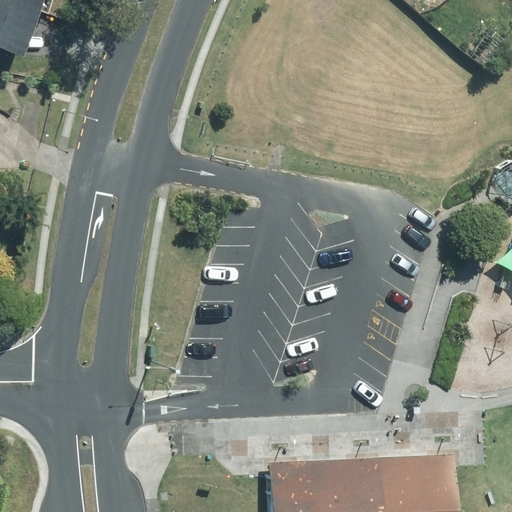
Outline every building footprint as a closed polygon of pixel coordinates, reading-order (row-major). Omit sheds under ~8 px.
[(34,0),(0,0),(0,49),(12,54),(34,0)] [(456,511),(453,453),(415,456),(418,511),(456,511)] [(418,511),(415,456),(366,458),(368,511),(418,511)] [(368,511),(366,458),(308,461),(310,511),(368,511)] [(310,511),(308,461),(258,466),(259,511),(310,511)]
